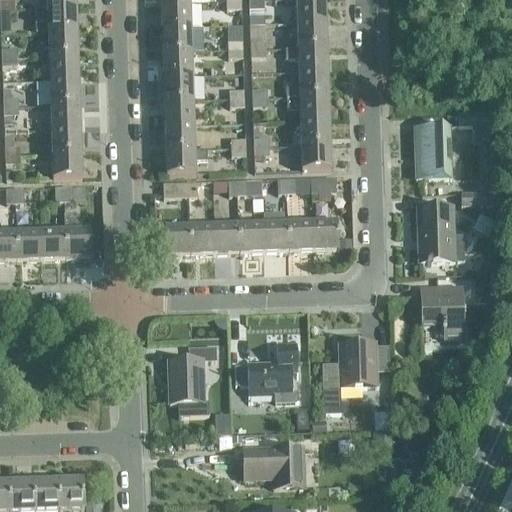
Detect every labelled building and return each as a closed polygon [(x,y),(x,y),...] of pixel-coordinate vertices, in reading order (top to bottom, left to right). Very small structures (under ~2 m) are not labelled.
[(46,0),(47,12),(77,11),(76,0),(46,0)] [(160,0),(161,8),(191,7),(190,0),(160,0)] [(0,4),(0,14),(14,14),(14,4),(0,4)] [(296,5),(297,29),(326,28),(325,4),(296,5)] [(241,6),(226,7),(226,14),(241,14),(241,6)] [(161,8),(161,33),(191,32),(191,7),(161,8)] [(47,23),(48,37),(78,36),(77,11),(47,12),(34,12),(35,24),(47,23)] [(14,14),(0,14),(0,22),(15,22),(14,14)] [(264,20),(249,21),(249,30),(264,29),(264,20)] [(297,29),(298,53),(327,52),(326,28),(297,29)] [(161,33),(162,58),(192,56),(191,32),(161,33)] [(48,37),(49,61),(79,60),(78,36),(48,37)] [(249,45),(250,55),(265,54),(265,45),(249,45)] [(227,46),(227,56),(242,55),(242,46),(227,46)] [(299,65),(299,79),(328,78),(327,52),(298,53),(285,54),(286,66),(299,65)] [(1,54),(1,63),(16,62),(16,54),(1,54)] [(265,54),(250,55),(250,63),(265,62),(265,54)] [(242,55),(227,56),(227,63),(242,63),(242,55)] [(162,58),(163,83),(193,82),(192,56),(162,58)] [(49,61),(50,86),(80,85),(79,60),(49,61)] [(16,62),(1,63),(1,71),(16,71),(16,62)] [(286,90),(286,103),(329,102),(328,78),(299,79),(300,90),(286,90)] [(163,83),(164,107),(194,106),(193,82),(163,83)] [(50,86),(50,111),(80,109),(80,85),(50,86)] [(251,95),(251,104),(267,104),(266,94),(251,95)] [(229,95),(229,105),(244,104),(244,95),(229,95)] [(3,102),(3,112),(17,112),(17,102),(3,102)] [(301,113),(301,127),(330,126),(329,102),(286,103),(286,113),(301,113)] [(164,107),(165,131),(195,130),(194,106),(164,107)] [(50,111),(51,135),(81,134),(80,109),(50,111)] [(17,112),(3,112),(3,120),(17,120),(17,112)] [(458,120),(459,131),(490,130),(490,119),(458,120)] [(301,127),(302,152),(331,151),(330,126),(301,127)] [(165,131),(166,156),(196,155),(195,130),(165,131)] [(415,133),(417,184),(453,183),(451,132),(415,133)] [(51,135),(52,160),(82,159),(81,134),(51,135)] [(253,143),(253,154),(268,153),(268,143),(253,143)] [(230,144),(230,154),(245,154),(245,144),(230,144)] [(4,152),(4,161),(19,161),(18,151),(4,152)] [(331,151),(302,152),(288,153),(289,162),(302,162),(303,178),(332,176),(331,151)] [(196,155),(166,156),(167,181),(197,180),(196,167),(210,167),(209,155),(196,155)] [(82,159),(52,160),(53,183),(83,182),(82,159)] [(19,161),(4,161),(5,169),(19,168),(19,161)] [(294,183),(286,184),(286,199),(295,199),(294,183)] [(310,183),(310,198),(336,197),(335,183),(310,183)] [(286,199),(286,184),(276,184),(277,199),(286,199)] [(245,185),(237,186),(237,201),(246,201),(245,185)] [(246,199),(261,199),(261,185),(246,186),(246,199)] [(227,186),(212,186),(212,197),(228,196),(227,186)] [(237,201),(237,186),(228,186),(228,201),(237,201)] [(188,202),(188,187),(163,188),(164,203),(188,202)] [(196,187),(188,187),(188,202),(197,202),(196,187)] [(64,207),(64,192),(54,193),(55,208),(64,207)] [(72,192),(64,192),(64,207),(73,207),(72,192)] [(14,208),(14,193),(5,194),(5,209),(14,208)] [(23,193),(14,193),(14,208),(23,208),(23,193)] [(461,199),(462,211),(493,210),(493,198),(461,199)] [(463,240),(455,240),(453,211),(417,213),(420,267),(464,265),(463,240)] [(262,217),(262,228),(263,258),(288,257),(287,227),(287,216),(262,217)] [(65,235),(66,265),(91,264),(90,234),(77,235),(76,220),(64,220),(65,235)] [(338,226),(312,227),(313,256),(339,256),(338,226)] [(312,227),(287,227),(288,257),(313,256),(312,227)] [(262,228),(238,229),(239,259),(263,258),(262,228)] [(238,229),(214,230),(215,259),(239,259),(238,229)] [(190,260),(189,230),(164,231),(165,261),(190,260)] [(214,230),(189,230),(190,260),(215,259),(214,230)] [(3,237),(0,237),(0,267),(16,267),(15,237),(15,231),(3,232),(3,237)] [(65,235),(40,236),(41,266),(66,265),(65,235)] [(40,236),(15,237),(16,267),(41,266),(40,236)] [(496,310),(495,280),(474,281),(474,293),(482,292),(482,311),(496,310)] [(443,329),(444,344),(465,343),(463,291),(420,293),(422,330),(443,329)] [(324,370),(325,404),(325,419),(342,419),(341,392),(379,391),(377,346),(339,348),(340,370),(324,370)] [(279,370),(236,371),(233,371),(234,392),(249,391),(249,399),(274,398),(274,409),(295,408),(295,407),(297,407),(297,396),(287,397),(287,376),(299,376),(298,349),(278,349),(279,370)] [(180,408),(180,422),(209,421),(208,406),(205,406),(204,366),(217,365),(217,352),(189,353),(189,366),(169,367),(171,409),(180,408)] [(273,484),(274,493),(306,492),(304,451),(244,454),(245,485),(273,484)] [(57,486),(58,511),(83,511),(83,485),(57,486)] [(32,487),(33,511),(58,511),(57,486),(32,487)] [(0,487),(0,511),(8,511),(8,487),(0,487)] [(8,487),(8,511),(33,511),(32,487),(8,487)]
